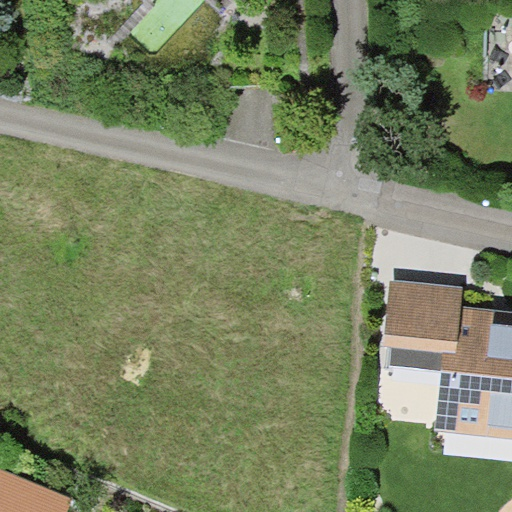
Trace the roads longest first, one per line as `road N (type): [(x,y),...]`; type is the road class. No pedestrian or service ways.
road 1 (residential): [(359,199),(0,116)]
road 2 (residential): [(359,199),(353,0)]
road 3 (residential): [(511,237),(359,199)]
